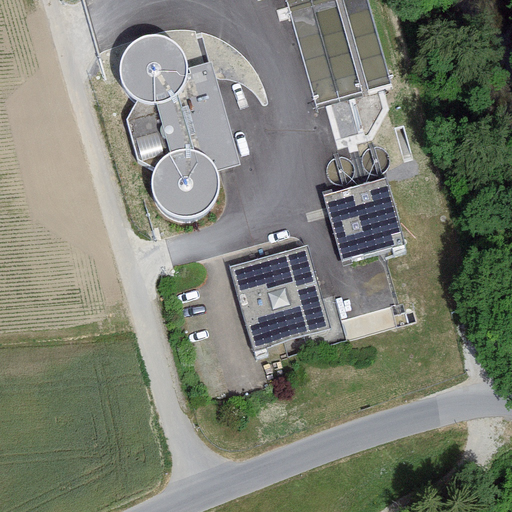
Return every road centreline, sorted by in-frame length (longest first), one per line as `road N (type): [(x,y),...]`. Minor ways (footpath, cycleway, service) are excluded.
road 1 (track): [(55,0),(205,504)]
road 2 (unclassified): [(511,402),(376,432),(187,511)]
